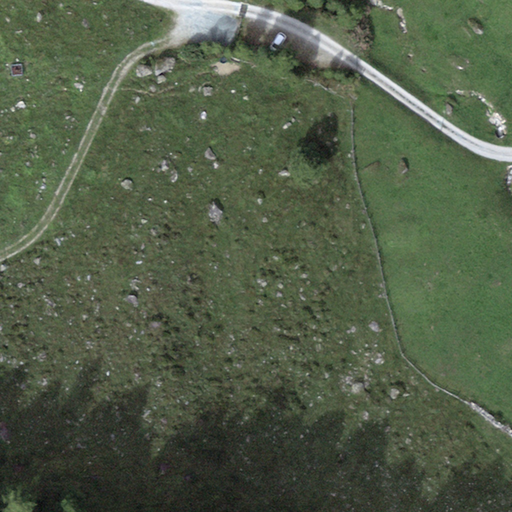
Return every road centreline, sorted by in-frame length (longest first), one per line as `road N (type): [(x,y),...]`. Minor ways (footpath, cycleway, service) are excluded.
road 1 (track): [(511,154),(463,140),(328,44),(253,8),(161,0)]
road 2 (track): [(0,261),(37,239),(129,60),(173,32),(182,2)]
